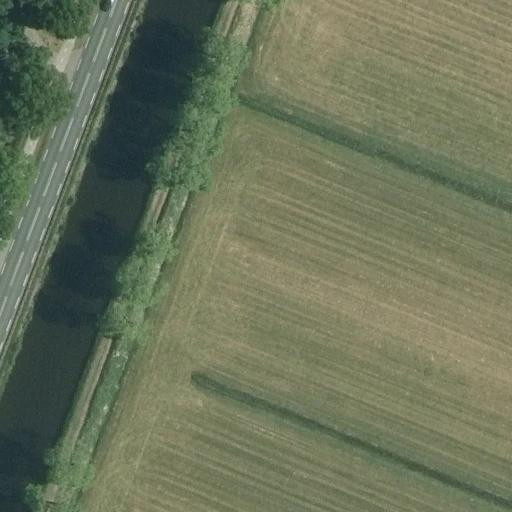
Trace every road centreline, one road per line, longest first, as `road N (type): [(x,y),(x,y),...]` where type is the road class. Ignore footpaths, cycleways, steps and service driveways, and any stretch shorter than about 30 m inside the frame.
road 1 (track): [(237,0),(47,511)]
road 2 (primary): [(0,308),(113,0)]
